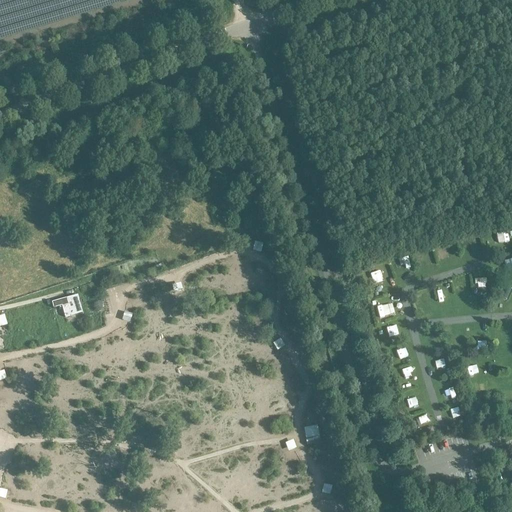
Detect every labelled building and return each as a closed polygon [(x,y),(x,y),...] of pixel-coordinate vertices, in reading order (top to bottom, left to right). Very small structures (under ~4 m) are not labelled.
[(506,232),(496,233),(497,242),(506,242),(506,232)] [(500,270),(510,268),(508,258),(498,260),(500,270)] [(369,267),(371,277),(382,275),(380,265),(369,267)] [(486,287),(486,278),(474,278),(474,288),(486,287)] [(506,301),(509,292),(504,290),(501,299),(506,301)] [(417,295),(421,304),(429,300),(426,292),(417,295)] [(398,335),(396,326),(387,328),(388,337),(398,335)] [(429,334),(431,343),(440,342),(439,332),(429,334)] [(398,369),(400,378),(410,376),(408,367),(398,369)] [(454,390),(445,390),(445,399),(454,399),(454,390)] [(416,428),(426,426),(424,419),(414,422),(416,428)]
